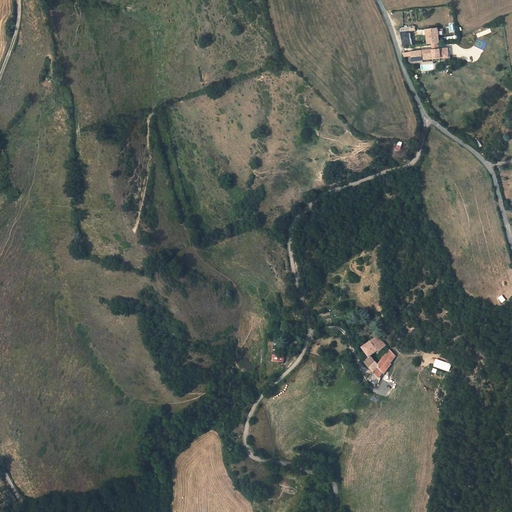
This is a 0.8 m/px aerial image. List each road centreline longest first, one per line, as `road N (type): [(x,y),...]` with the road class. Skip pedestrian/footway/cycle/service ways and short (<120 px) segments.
road 1 (unclassified): [(425,116),(419,156),(321,196),(294,221),(290,237),(309,329),(305,348),(256,406),(246,440),(256,458),(329,483),(336,511)]
road 2 (unclassified): [(425,116),(490,170),(511,242)]
road 3 (unclassified): [(378,0),(425,116)]
